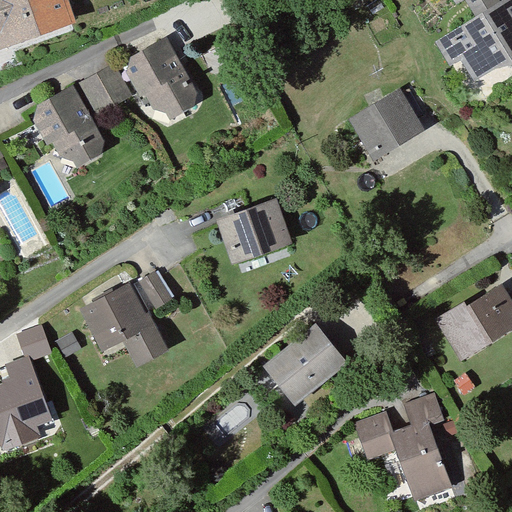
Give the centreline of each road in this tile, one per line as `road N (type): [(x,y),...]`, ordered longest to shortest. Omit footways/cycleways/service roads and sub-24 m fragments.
road 1 (residential): [(0,331),(157,228)]
road 2 (residential): [(0,94),(150,26)]
road 3 (residential): [(55,511),(160,429)]
road 4 (residential): [(511,235),(408,297)]
